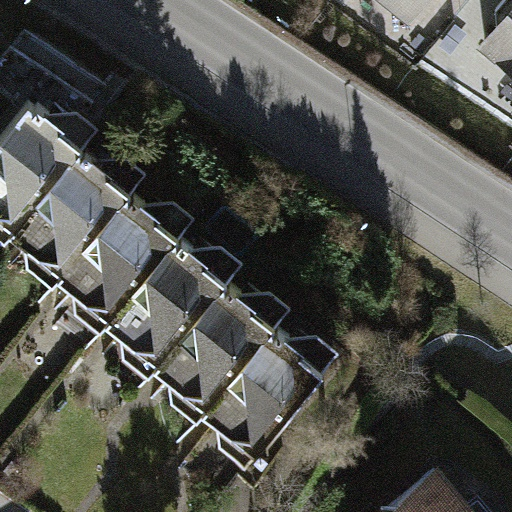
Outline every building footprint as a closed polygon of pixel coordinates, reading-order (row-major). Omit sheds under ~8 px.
[(433,0),(352,0),(401,39),(433,0)] [(511,0),(510,0),(467,50),(511,88),(511,0)] [(24,96),(0,123),(0,220),(79,132),(88,123),(65,103),(49,110),(24,96)] [(79,132),(0,220),(0,224),(50,269),(124,187),(141,169),(123,153),(95,151),(79,132)] [(124,187),(50,269),(100,315),(181,225),(192,213),(164,188),(147,200),(124,187)] [(181,225),(100,315),(146,355),(219,274),(238,255),(218,240),(194,241),(181,225)] [(219,274),(146,355),(193,398),(267,315),(281,300),(260,281),(243,289),(219,274)] [(267,315),(193,398),(248,447),(336,350),(307,324),(293,329),(267,315)] [(488,511),(433,443),(347,511),(488,511)]
